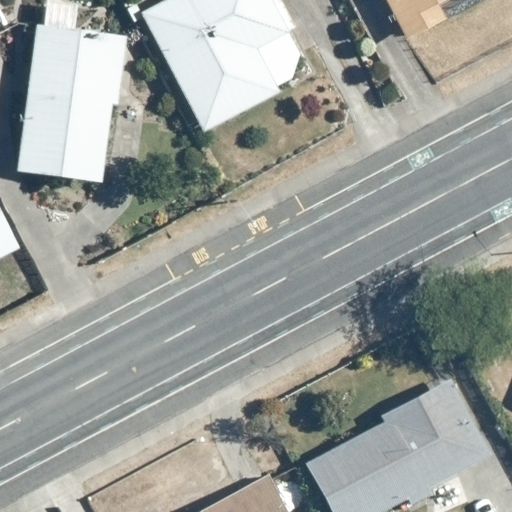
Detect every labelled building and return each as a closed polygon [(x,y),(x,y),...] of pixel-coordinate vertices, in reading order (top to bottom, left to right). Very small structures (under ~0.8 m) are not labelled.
[(164,0),(137,15),(200,130),(306,73),(266,0),(164,0)] [(382,0),(401,39),(438,22),(430,5),(440,0),(382,0)] [(120,35),(31,24),(14,172),(104,183),(120,35)] [(0,257),(15,249),(0,220),(0,257)] [(375,511),(484,449),(444,379),(301,463),(329,511),(375,511)] [(281,511),(262,477),(196,511),(281,511)]
